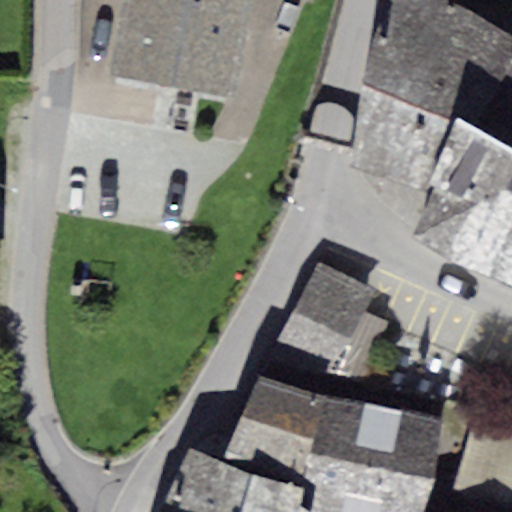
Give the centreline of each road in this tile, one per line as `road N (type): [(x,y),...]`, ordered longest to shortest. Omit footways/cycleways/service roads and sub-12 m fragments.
road 1 (residential): [(111,511),(63,458),(38,407),(26,314),(53,0)]
road 2 (residential): [(126,511),(313,211)]
road 3 (residential): [(511,310),(313,211)]
road 4 (residential): [(313,211),(368,0)]
